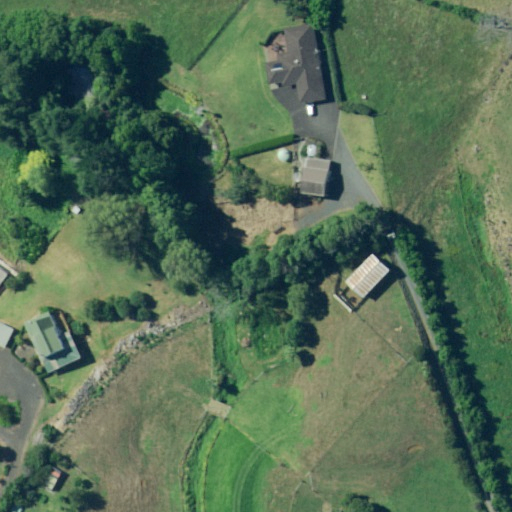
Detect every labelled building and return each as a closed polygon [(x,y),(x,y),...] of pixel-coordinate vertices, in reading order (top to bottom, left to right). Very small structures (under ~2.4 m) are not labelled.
[(328,100),(315,25),(287,30),(291,52),(282,54),(283,64),(270,66),(273,86),(286,84),(286,86),(299,84),(303,104),(328,100)] [(335,161),(310,159),(306,194),(331,197),(335,161)] [(395,271),(378,255),(352,283),(368,299),(395,271)] [(0,287),(10,275),(0,266),(0,287)] [(66,335),(55,311),(28,324),(52,374),(86,357),(73,332),(66,335)] [(62,481),(54,475),(47,485),(56,491),(62,481)]
